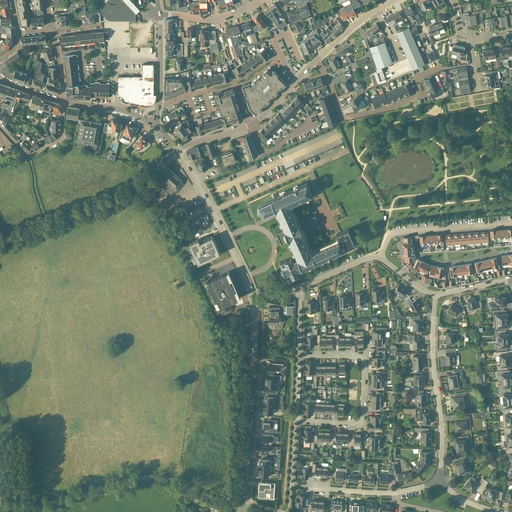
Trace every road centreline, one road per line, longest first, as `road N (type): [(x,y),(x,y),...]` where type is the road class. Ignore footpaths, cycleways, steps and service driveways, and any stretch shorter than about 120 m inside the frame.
road 1 (tertiary): [(242,511),(252,296)]
road 2 (track): [(0,241),(121,197),(176,149)]
road 3 (residential): [(295,419),(361,419),(362,357),(298,356)]
road 4 (residential): [(440,67),(416,77),(417,96),(342,119),(316,59)]
road 5 (residential): [(438,479),(435,294)]
road 6 (residential): [(395,492),(290,486),(295,419)]
road 7 (residential): [(176,149),(262,117),(316,59)]
road 8 (tertiary): [(252,296),(176,149)]
road 9 (residential): [(511,223),(393,231),(380,258)]
